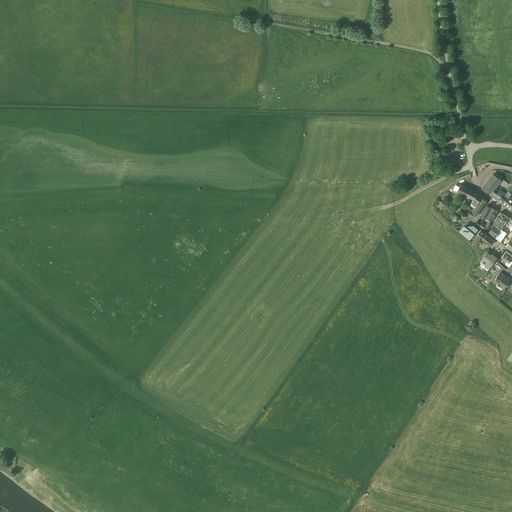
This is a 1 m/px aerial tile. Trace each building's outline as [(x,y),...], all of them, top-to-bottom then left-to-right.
[(501,180),(493,174),(488,181),(496,187),(501,180)] [(496,187),(488,181),(482,189),(490,195),(495,189),(496,187)] [(470,189),(461,185),(460,186),(458,191),(462,193),(467,195),(470,189)] [(497,187),(496,190),(495,189),(490,195),(498,200),(501,196),(504,193),(504,192),(499,188),(497,187)] [(478,193),(470,189),(467,195),(474,199),(478,193)] [(482,197),(478,193),(474,199),(479,202),(482,197)] [(503,198),(501,196),(498,200),(502,203),(507,198),(509,199),(511,197),(509,196),(507,194),(506,194),(503,198)] [(511,197),(509,199),(507,198),(502,203),(506,206),(511,211),(511,209),(511,194),(511,195),(511,197)] [(487,201),(482,197),(479,202),(477,205),(478,206),(482,208),(487,201)] [(478,206),(473,213),(477,216),(482,208),(478,206)] [(487,206),(481,217),(485,219),(485,218),(491,208),(487,206)] [(497,211),(491,208),(485,218),(492,221),(497,211)] [(508,217),(500,213),(494,223),(502,229),(503,226),(508,217)] [(511,228),(511,219),(508,217),(503,226),(511,231),(511,228)] [(488,221),(486,225),(481,223),(479,226),(487,232),(492,223),(488,221)] [(474,225),(465,225),(464,225),(459,231),(470,240),(478,229),(474,225)] [(501,231),(495,226),(492,227),(489,233),(496,238),(501,231)] [(502,229),(501,230),(501,231),(496,238),(511,251),(511,239),(507,236),(511,231),(503,226),(502,229)] [(494,241),(481,230),(473,241),(479,245),(483,240),(490,246),(494,241)] [(492,256),(488,252),(481,261),(483,262),(482,264),(483,265),(484,263),(489,267),(497,258),(493,255),(492,256)] [(511,259),(511,256),(506,252),(502,257),(509,263),(511,259)] [(504,268),(497,262),(494,266),(501,271),(504,268)] [(507,277),(500,272),(494,281),(498,284),(498,286),(500,286),(504,289),(506,286),(506,285),(506,284),(509,280),(509,279),(507,278),(507,277)]
